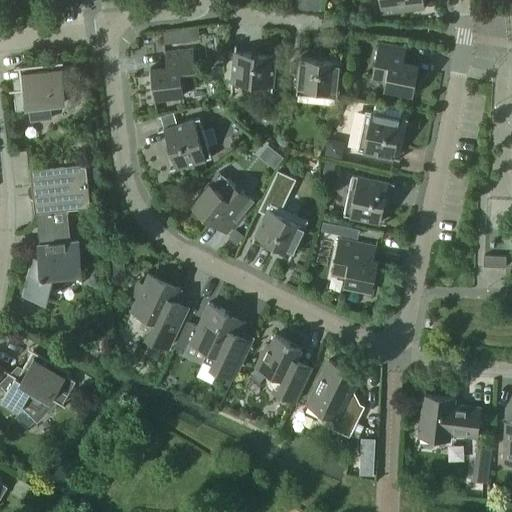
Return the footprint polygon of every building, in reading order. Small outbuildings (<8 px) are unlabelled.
[(379,0),(381,14),(425,9),(423,0),(379,0)] [(197,28),(163,31),(164,43),(198,39),(197,28)] [(384,89),(413,95),(418,69),(403,66),(407,48),(379,43),(372,77),(386,80),(384,89)] [(166,64),(151,65),(155,99),(184,95),(183,85),(197,84),(193,49),(165,52),(166,64)] [(231,82),(273,86),(276,55),(235,51),(231,82)] [(300,57),(296,94),(337,99),(341,62),(300,57)] [(74,91),(73,89),(73,84),(81,83),(81,82),(78,82),(76,65),(63,67),(63,62),(14,67),(15,69),(19,68),(22,89),(10,90),(10,92),(14,91),(16,110),(31,109),(32,118),(52,116),(52,111),(59,110),(61,110),(63,109),(65,107),(67,106),(69,104),(70,102),(71,100),(72,98),(73,96),(73,94),(74,91)] [(357,151),(394,158),(402,118),(366,110),(365,113),(361,112),(359,121),(363,122),(360,139),(355,138),(353,147),(358,148),(357,151)] [(176,168),(212,157),(200,118),(164,128),(176,168)] [(91,207),(86,163),(31,169),(32,186),(30,186),(31,196),(33,196),(35,213),(91,207)] [(308,220),(282,208),(296,179),(278,170),(259,208),(266,212),(255,236),(292,254),(308,220)] [(344,215),(380,223),(389,182),(352,174),(344,215)] [(191,205),(226,234),(254,200),(227,178),(218,189),(210,183),(191,205)] [(344,285),(372,291),(378,265),(373,264),(377,246),(339,238),(332,272),(346,275),(344,285)] [(67,277),(67,275),(67,272),(81,271),(79,240),(38,244),(40,259),(32,260),(23,295),(47,300),(50,287),(53,288),(55,288),(57,287),(59,287),(61,286),(62,285),(64,284),(65,282),(66,281),(67,279),(67,277)] [(505,267),(506,256),(484,255),(484,266),(505,267)] [(179,288),(149,274),(144,285),(137,282),(132,294),(138,297),(132,310),(144,316),(143,319),(145,324),(152,327),(147,338),(167,347),(184,312),(171,306),(179,288)] [(248,345),(237,340),(244,323),(224,314),(225,310),(209,303),(197,328),(187,322),(175,347),(186,352),(191,342),(207,349),(202,360),(220,368),(219,370),(233,376),(248,345)] [(268,387),(270,389),(295,401),(308,374),(293,367),(301,350),(289,344),(290,342),(275,334),(270,345),(267,344),(256,366),(270,373),(267,380),(267,383),(268,387)] [(76,381),(68,376),(70,371),(29,348),(28,349),(33,351),(18,377),(5,370),(4,371),(11,375),(2,383),(8,389),(3,399),(20,408),(23,403),(38,419),(56,401),(65,406),(66,404),(63,402),(76,381)] [(360,376),(329,360),(307,404),(338,419),(334,428),(349,435),(363,406),(349,399),(360,376)] [(425,395),(420,435),(449,439),(450,433),(477,436),(480,408),(454,404),(454,399),(425,395)] [(511,432),(505,432),(503,463),(511,463),(511,432)]
